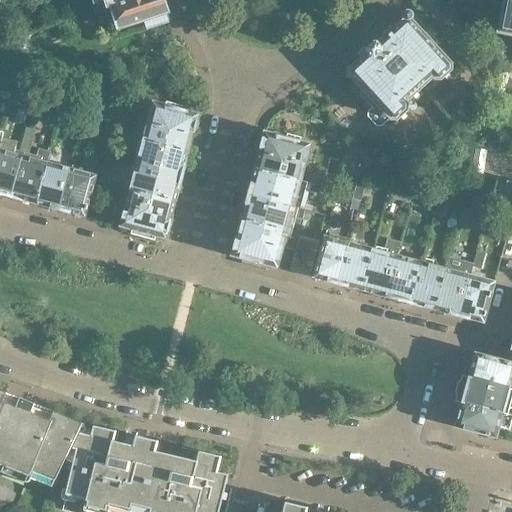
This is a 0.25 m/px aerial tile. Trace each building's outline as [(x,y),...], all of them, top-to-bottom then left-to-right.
[(103,0),(104,2),(107,10),(116,36),(146,27),(147,30),(162,25),(161,22),(166,20),(163,12),(165,11),(161,0),(103,0)] [(511,0),(503,0),(498,33),(511,35),(511,57),(511,62),(511,0)] [(344,66),(344,78),(350,78),(351,78),(362,91),(359,94),(359,95),(369,106),(370,106),(372,107),(367,111),(367,116),(376,126),(382,126),(389,120),(390,120),(397,121),(408,111),(408,104),(407,103),(411,99),(413,100),(415,101),(423,94),(420,91),(433,79),(434,80),(441,81),(452,71),(453,64),(437,47),(440,44),(429,33),(426,35),(414,22),(413,22),(406,14),(405,14),(404,15),(404,18),(390,30),(389,28),(381,35),(383,37),(376,43),(374,41),(366,49),(363,47),(356,53),(360,58),(351,67),(344,66)] [(153,101),(143,139),(189,150),(193,137),(194,137),(200,115),(195,114),(195,112),(153,101)] [(89,104),(81,102),(77,115),(85,117),(89,104)] [(89,104),(86,114),(105,119),(108,108),(89,104)] [(124,131),(129,109),(116,106),(111,128),(124,131)] [(30,128),(23,127),(17,148),(24,150),(30,128)] [(260,155),(256,169),(312,184),(328,188),(333,173),(306,166),(312,144),(270,132),(269,134),(265,132),(259,155),(260,155)] [(143,139),(136,164),(183,176),(186,164),(185,164),(189,150),(143,139)] [(1,141),(0,144),(0,194),(11,198),(23,155),(12,152),(14,144),(1,141)] [(349,143),(347,153),(342,169),(342,171),(367,178),(367,177),(374,150),(349,143)] [(23,155),(11,198),(22,201),(23,200),(36,203),(48,162),(50,153),(37,150),(35,158),(23,155)] [(48,162),(36,203),(51,207),(51,208),(61,211),(73,168),(48,162)] [(136,164),(129,188),(175,201),(178,189),(180,189),(183,176),(136,164)] [(73,168),(61,211),(71,213),(85,216),(89,201),(91,202),(98,175),(73,168)] [(252,182),(249,194),(295,206),(305,209),(312,184),(256,169),(253,182),(252,182)] [(367,178),(342,171),(340,180),(356,184),(352,199),(361,201),(367,178)] [(495,187),(492,200),(491,204),(507,208),(508,206),(511,207),(511,181),(497,178),(495,187)] [(124,212),(121,226),(132,229),(166,238),(173,216),(171,216),(175,201),(129,188),(123,187),(119,200),(126,201),(123,212),(124,212)] [(414,195),(389,188),(384,205),(409,212),(409,211),(414,195)] [(246,207),(243,219),(289,231),(291,221),(297,223),(300,208),(295,206),(249,194),(245,207),(246,207)] [(414,195),(409,211),(420,214),(425,198),(414,195)] [(361,201),(352,199),(351,198),(346,216),(356,219),(361,201)] [(437,204),(433,217),(443,220),(446,207),(437,204)] [(461,209),(458,222),(467,224),(470,211),(461,209)] [(327,216),(312,212),(310,221),(326,225),(327,216)] [(289,231),(243,219),(239,235),(238,234),(232,256),(278,268),(280,260),(291,263),(299,235),(288,232),(289,231)] [(318,262),(314,277),(328,281),(328,282),(338,285),(350,243),(346,242),(347,238),(330,233),(329,237),(324,236),(317,262),(318,262)] [(295,252),(290,270),(309,276),(313,260),(314,261),(318,243),(299,237),(295,252)] [(376,294),(376,295),(387,298),(398,255),(401,244),(391,241),(388,253),(374,249),(363,291),(376,294)] [(350,243),(338,285),(348,287),(363,291),(374,249),(350,243)] [(473,265),(472,269),(481,271),(485,253),(477,251),(473,265)] [(398,255),(387,298),(410,304),(421,262),(398,255)] [(450,314),(459,316),(471,275),(472,269),(473,265),(449,258),(446,268),(435,310),(450,314)] [(410,304),(421,307),(422,306),(435,310),(446,268),(421,262),(410,304)] [(469,319),(484,322),(495,282),(492,281),(492,280),(471,275),(459,316),(469,319)] [(476,353),(469,378),(511,389),(511,362),(506,360),(506,361),(476,353)] [(456,401),(462,403),(504,414),(507,415),(509,410),(511,407),(511,389),(510,389),(511,389),(469,378),(462,376),(456,401)] [(0,471),(26,482),(30,481),(34,472),(55,480),(83,423),(0,389),(0,471)] [(504,414),(462,403),(456,427),(497,438),(498,434),(500,427),(504,428),(507,415),(504,414)] [(80,433),(73,462),(64,500),(115,511),(219,511),(228,474),(218,472),(222,457),(199,452),(196,461),(156,451),(159,442),(136,436),(133,446),(114,441),(117,431),(94,426),(93,429),(84,427),(85,424),(83,423),(80,433)] [(306,511),(308,508),(285,502),(282,511),(306,511)]
